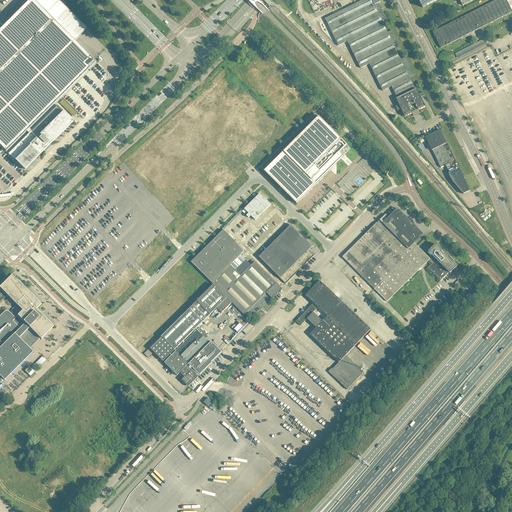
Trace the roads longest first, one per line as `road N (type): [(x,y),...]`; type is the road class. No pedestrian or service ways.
road 1 (unclassified): [(105,326),(257,175),(333,250)]
road 2 (motorway): [(511,311),(338,511)]
road 3 (secondary): [(511,238),(397,0)]
road 4 (primary): [(18,237),(195,63)]
road 5 (primary): [(177,58),(7,227)]
road 6 (motorway): [(511,293),(354,474)]
road 7 (motorway): [(358,511),(511,335)]
road 8 (unclassified): [(184,406),(333,250)]
road 9 (motorway): [(402,481),(511,355)]
road 10 (unclassified): [(511,295),(421,206),(411,186),(396,190)]
road 11 (residential): [(84,511),(184,406)]
